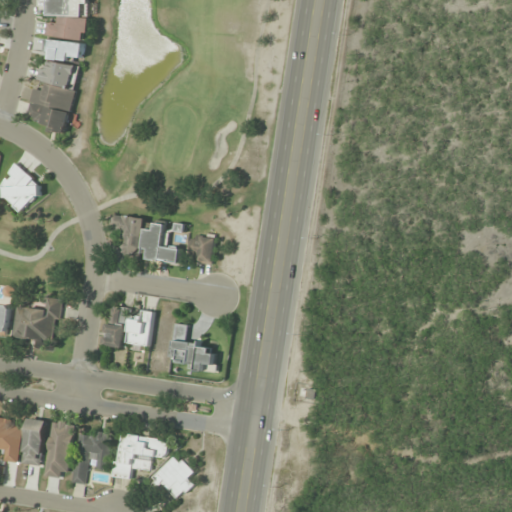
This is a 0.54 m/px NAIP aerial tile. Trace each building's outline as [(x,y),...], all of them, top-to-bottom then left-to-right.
[(48,0),(47,17),(57,18),(48,22),(47,37),(86,41),(89,0),(48,0)] [(81,64),(82,64),(86,45),(45,38),(30,125),(69,131),(81,64)] [(42,202),(42,185),(36,185),(35,170),(8,171),(10,200),(17,200),(17,203),(42,202)] [(165,246),(167,224),(156,223),(155,230),(146,229),(147,219),(114,215),(113,229),(128,231),(125,257),(142,259),(143,247),(150,248),(149,260),(182,263),(183,248),(165,246)] [(197,263),(215,262),(215,236),(192,236),(192,253),(197,253),(197,263)] [(4,295),(13,299),(17,289),(8,285),(4,295)] [(19,306),(14,336),(56,344),(64,301),(49,298),(47,311),(19,306)] [(0,336),(8,337),(11,308),(0,306),(0,336)] [(104,347),(124,349),(129,311),(121,310),(119,324),(107,323),(104,347)] [(143,319),(132,317),(128,343),(150,347),(156,313),(144,311),(143,319)] [(218,373),(219,354),(210,353),(211,344),(189,342),(191,325),(177,324),(174,360),(191,361),(190,370),(218,373)] [(0,451),(7,452),(5,462),(19,463),(23,429),(12,427),(13,419),(0,417),(0,451)] [(24,464),(43,467),(48,421),(30,419),(24,464)] [(70,479),(75,423),(53,422),(48,477),(70,479)] [(114,434),(93,430),(92,436),(82,434),(74,483),(90,486),(92,469),(109,472),(114,434)] [(152,472),(155,456),(168,458),(171,440),(123,433),(115,477),(133,479),(134,469),(152,472)] [(197,472),(185,460),(182,463),(176,457),(155,477),(179,501),(196,484),(190,479),(197,472)]
